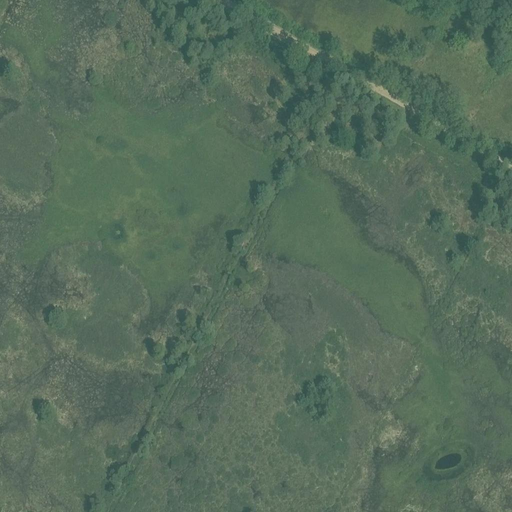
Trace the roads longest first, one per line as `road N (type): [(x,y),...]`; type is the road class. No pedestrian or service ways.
road 1 (track): [(348,71),(511,167)]
road 2 (track): [(222,0),(348,71)]
